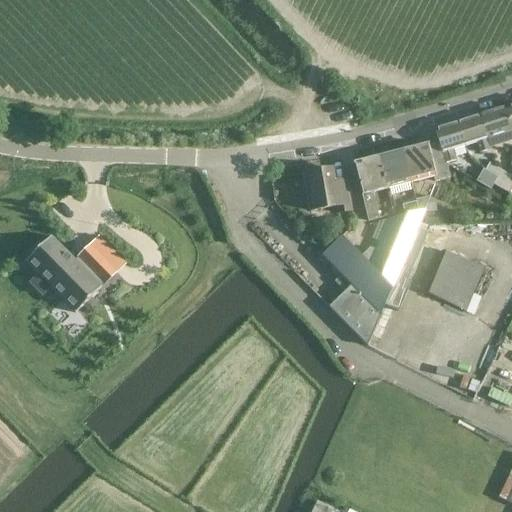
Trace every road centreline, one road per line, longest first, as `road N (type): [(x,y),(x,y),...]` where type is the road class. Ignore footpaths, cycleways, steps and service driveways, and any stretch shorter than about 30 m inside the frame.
road 1 (unclassified): [(0,147),(226,158),(267,150)]
road 2 (residential): [(511,88),(267,150)]
road 3 (track): [(276,0),(312,38),(315,142)]
